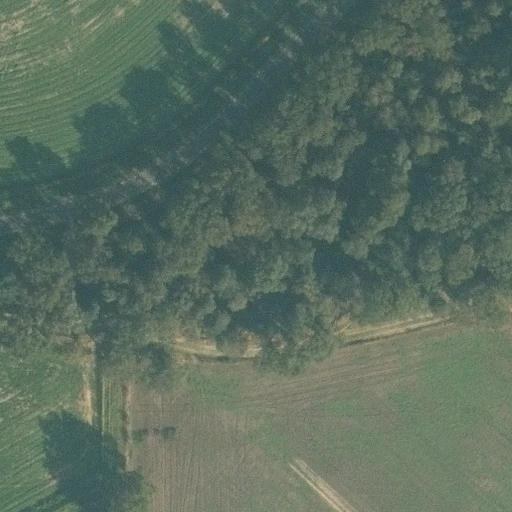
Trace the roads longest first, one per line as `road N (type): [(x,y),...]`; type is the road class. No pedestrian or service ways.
road 1 (tertiary): [(0,224),(128,189),(218,127),(346,0)]
road 2 (track): [(0,285),(220,354),(331,342)]
road 3 (track): [(511,310),(450,313),(331,342)]
